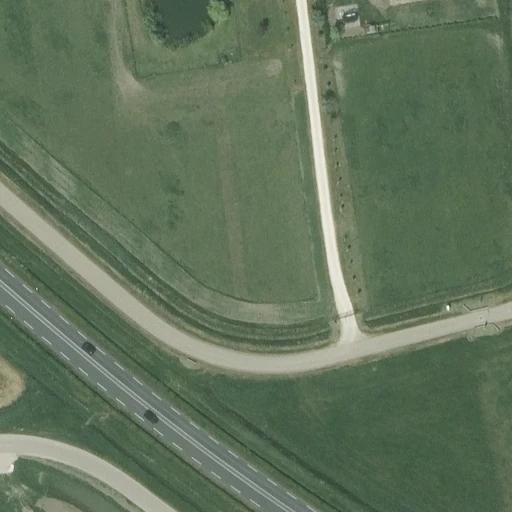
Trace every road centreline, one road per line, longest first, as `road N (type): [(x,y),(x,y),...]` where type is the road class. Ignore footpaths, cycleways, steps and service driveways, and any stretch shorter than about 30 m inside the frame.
road 1 (unclassified): [(489,317),(299,365),(216,359),(169,339),(0,195)]
road 2 (primary): [(290,511),(0,287)]
road 3 (unclassified): [(0,444),(78,458),(160,511)]
